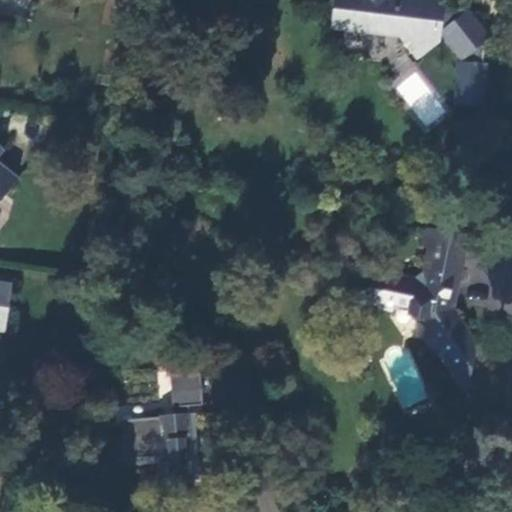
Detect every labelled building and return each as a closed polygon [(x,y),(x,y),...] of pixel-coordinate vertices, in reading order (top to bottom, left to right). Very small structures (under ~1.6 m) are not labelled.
[(393,3),(393,0),(341,0),(338,26),(406,35),(417,50),(413,54),(416,58),(420,55),(423,60),(449,39),(467,60),(463,108),(485,109),(488,43),(463,13),(458,17),(442,15),(443,13),(432,0),(416,0),(410,5),(393,3)] [(0,156),(4,152),(0,148),(0,200),(18,179),(0,164),(0,156)] [(390,273),(371,287),(375,293),(372,304),(394,311),(395,306),(412,311),(412,314),(414,318),(422,321),(428,330),(423,339),(428,348),(434,349),(434,353),(459,390),(467,386),(476,343),(459,317),(450,315),(455,285),(459,285),(465,256),(458,255),(461,236),(426,229),(423,247),(430,248),(424,274),(417,279),(390,273)] [(469,237),(461,236),(458,255),(465,256),(469,237)] [(0,331),(1,331),(8,286),(0,285),(0,331)] [(455,310),(459,285),(455,285),(450,315),(459,317),(455,310)] [(375,293),(371,287),(351,301),(371,308),(372,304),(375,293)] [(372,304),(371,308),(393,313),(394,311),(372,304)] [(197,370),(170,375),(174,404),(201,401),(197,370)] [(174,404),(170,375),(166,376),(170,405),(174,404)] [(159,452),(107,459),(108,464),(152,458),(155,481),(200,474),(193,412),(185,413),(193,469),(184,471),(184,474),(176,476),(175,471),(162,474),(159,452)] [(157,415),(157,417),(158,425),(172,422),(171,415),(170,412),(157,415)] [(104,438),(107,459),(159,452),(162,474),(175,471),(176,476),(184,474),(184,471),(193,469),(185,413),(171,415),(172,422),(158,425),(157,417),(119,422),(120,436),(104,438)]
